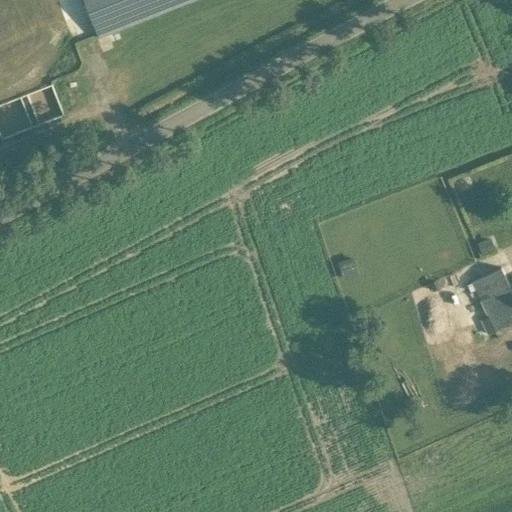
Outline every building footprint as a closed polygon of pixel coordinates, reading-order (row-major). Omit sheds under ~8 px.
[(0,0),(0,40),(69,12),(63,0),(0,0)] [(85,0),(100,36),(191,0),(85,0)] [(50,83),(0,103),(0,134),(2,140),(63,115),(50,83)] [(491,237),(477,242),(482,255),(496,249),(491,237)] [(353,260),(338,265),(343,280),(358,275),(353,260)] [(472,281),(496,330),(511,322),(511,280),(509,282),(502,266),(472,281)] [(436,280),(429,283),(433,291),(440,288),(436,280)] [(394,337),(382,341),(389,363),(401,360),(394,337)]
